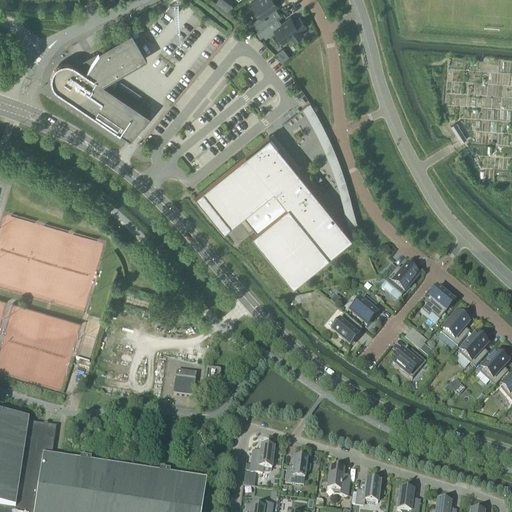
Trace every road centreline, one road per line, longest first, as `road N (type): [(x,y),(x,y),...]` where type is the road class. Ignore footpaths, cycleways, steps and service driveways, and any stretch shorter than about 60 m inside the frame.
road 1 (secondary): [(511,455),(437,432),(345,389),(270,328),(181,222),(118,166)]
road 2 (unclassified): [(309,0),(326,29),(352,171),(374,214),(435,274)]
road 3 (unknown): [(367,0),(416,140),(452,198),(511,256)]
road 4 (residential): [(503,511),(495,501),(292,441),(253,430),(242,438)]
